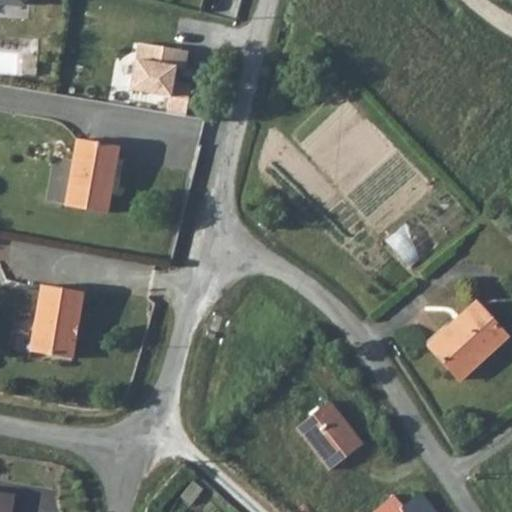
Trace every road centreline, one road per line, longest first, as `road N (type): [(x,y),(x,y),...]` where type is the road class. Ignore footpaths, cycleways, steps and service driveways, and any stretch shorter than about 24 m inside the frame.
road 1 (unclassified): [(467,511),(347,325),(317,294),(285,272),(206,248)]
road 2 (unclassified): [(0,427),(124,452),(143,446),(206,248)]
road 3 (unclassified): [(206,248),(268,0)]
